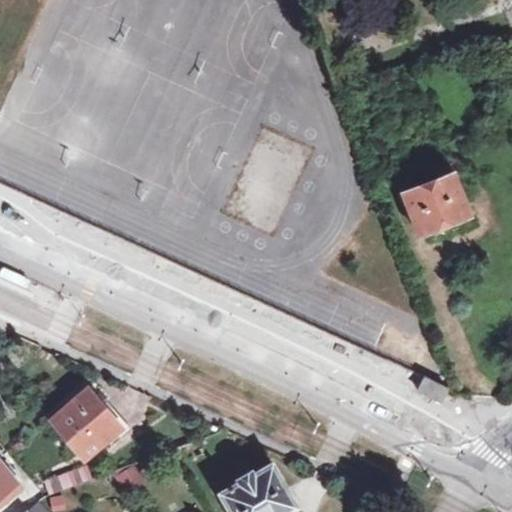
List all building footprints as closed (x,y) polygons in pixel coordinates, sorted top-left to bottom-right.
[(300,167),(304,148),(265,140),(262,154),(274,156),(273,162),(300,167)] [(451,162),(429,171),(431,179),(406,190),(422,232),(470,212),(451,162)] [(31,278),(6,266),(5,269),(3,272),(28,284),(31,278)] [(449,386),(425,375),(418,390),(442,401),(449,386)] [(52,416),(86,455),(122,425),(88,386),(52,416)] [(0,494),(18,480),(0,459),(0,494)] [(298,511),(296,507),(299,505),(274,461),(255,472),(254,469),(240,476),(241,480),(223,490),(235,511),(298,511)] [(86,464),(66,471),(71,484),(91,477),(86,464)] [(135,466),(115,472),(120,490),(140,485),(135,466)] [(49,492),(71,484),(66,471),(45,479),(49,492)] [(50,511),(41,501),(28,511),(50,511)]
